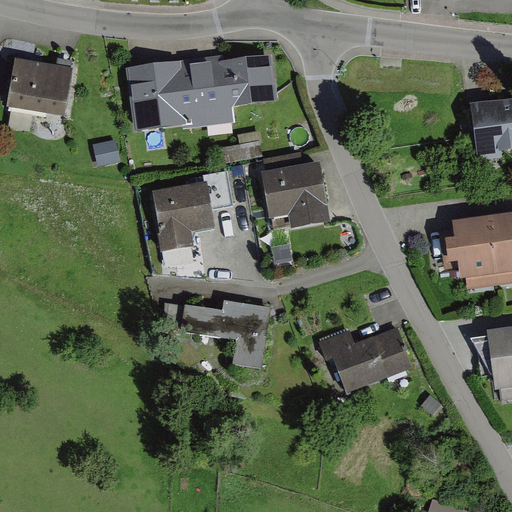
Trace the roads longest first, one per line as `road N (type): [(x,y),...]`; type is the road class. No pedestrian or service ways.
road 1 (residential): [(320,26),(322,96),(375,224),(511,483)]
road 2 (residential): [(0,1),(128,25),(218,22),(256,10)]
road 3 (tertiary): [(320,26),(511,48)]
